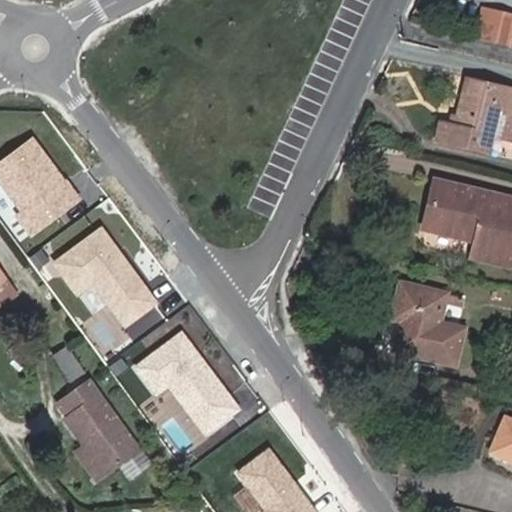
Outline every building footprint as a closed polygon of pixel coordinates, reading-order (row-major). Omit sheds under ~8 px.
[(511,15),(489,11),(483,38),(508,44),(511,27),(511,15)] [(488,152),(503,87),(467,79),(456,127),(439,123),(435,140),(488,152)] [(424,230),(475,242),(471,259),(509,269),(511,253),(511,199),(436,181),(424,230)] [(0,287),(9,281),(0,269),(0,287)] [(0,310),(20,296),(9,281),(0,287),(0,310)] [(441,317),(446,295),(401,284),(392,320),(399,322),(392,352),(430,360),(457,367),(463,345),(436,338),(441,317)] [(461,298),(446,295),(441,317),(436,338),(463,345),(472,310),(459,308),(461,298)] [(54,356),(73,385),(89,374),(69,347),(54,356)] [(66,424),(85,450),(106,478),(139,453),(91,387),(59,409),(69,422),(66,424)] [(511,422),(506,420),(491,452),(511,461),(511,422)] [(106,478),(85,450),(76,456),(97,484),(106,478)]
